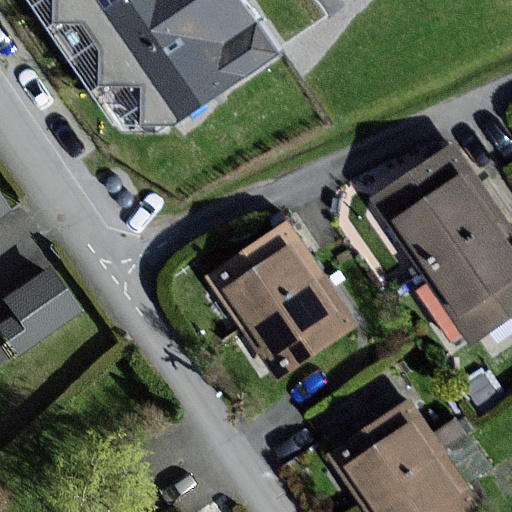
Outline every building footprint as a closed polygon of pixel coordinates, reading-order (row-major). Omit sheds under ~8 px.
[(237,0),(34,0),(118,126),(177,119),(274,51),(237,0)] [(462,179),(397,222),(473,336),(511,309),(511,253),(466,185),(462,179)] [(258,267),(224,290),(280,372),(352,323),(333,294),(304,252),(287,226),(248,252),(258,267)] [(77,309),(50,270),(9,299),(20,315),(3,327),(19,350),(77,309)] [(408,405),(356,439),(367,456),(350,467),(379,511),(451,511),(470,500),(452,473),(424,430),(408,405)]
